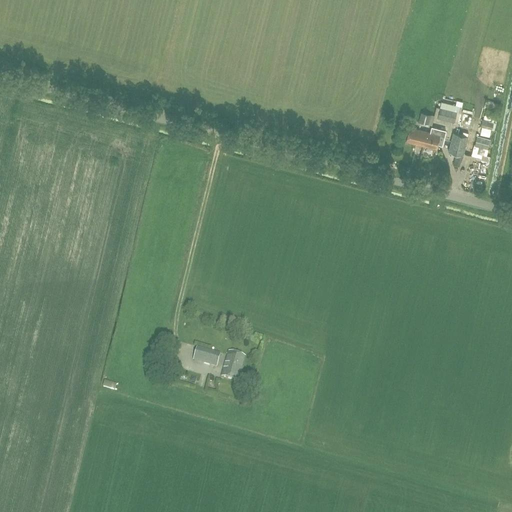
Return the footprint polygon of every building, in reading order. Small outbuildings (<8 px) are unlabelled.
[(439,108),(438,112),(456,117),(457,112),(439,108)] [(428,125),(431,114),(421,112),(418,122),(428,125)] [(456,117),(438,112),(437,119),(454,123),(456,117)] [(493,122),(483,120),(481,127),(492,130),(493,122)] [(423,146),(427,132),(409,127),(405,142),(423,146)] [(427,132),(423,146),(437,150),(438,144),(442,145),(446,131),(432,127),(430,133),(427,132)] [(467,136),(453,133),(449,151),(464,155),(467,136)] [(175,161),(179,152),(167,148),(164,156),(175,161)] [(216,367),(220,355),(197,348),(193,361),(216,367)] [(221,376),(238,382),(245,357),(228,351),(221,376)]
